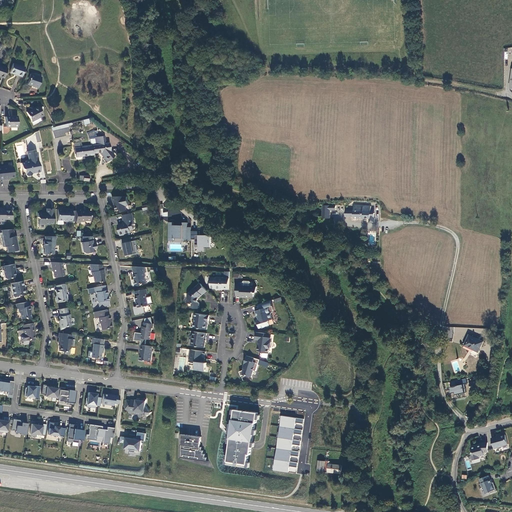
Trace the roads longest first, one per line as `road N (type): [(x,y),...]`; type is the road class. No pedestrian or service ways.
road 1 (secondary): [(0,468),(302,511)]
road 2 (track): [(469,436),(438,380),(456,238),(428,222),(380,221)]
road 3 (residential): [(117,381),(124,321),(99,198)]
road 4 (residential): [(20,197),(47,327),(41,371)]
road 5 (residential): [(220,396),(310,408),(302,471)]
road 6 (residential): [(19,368),(12,410),(73,418),(79,376)]
road 7 (residential): [(466,511),(455,478),(462,447),(469,436),(511,422)]
